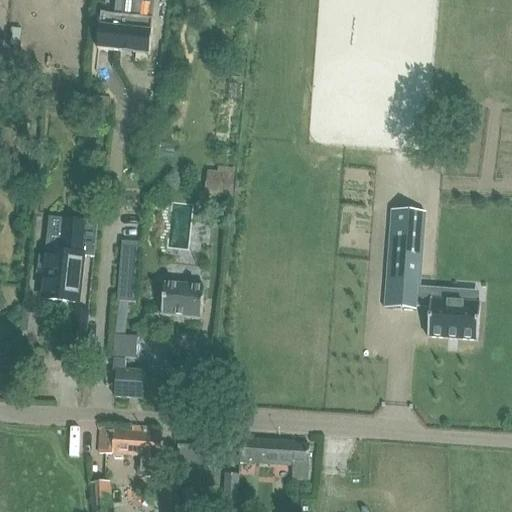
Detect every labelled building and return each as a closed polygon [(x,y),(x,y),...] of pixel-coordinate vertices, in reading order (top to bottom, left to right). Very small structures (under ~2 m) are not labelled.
[(102,15),(98,51),(150,56),(153,21),(155,4),(116,0),(115,17),(102,15)] [(111,99),(65,95),(64,115),(98,118),(97,128),(109,129),(111,99)] [(160,128),(158,141),(173,143),(173,134),(169,129),(160,128)] [(218,169),(217,175),(215,199),(231,201),(235,171),(218,169)] [(185,249),(187,209),(170,208),(168,249),(185,249)] [(391,213),(385,309),(419,312),(419,308),(430,309),(428,340),(476,344),(479,304),(431,301),(432,290),(421,289),(426,215),(391,213)] [(45,281),(43,301),(78,305),(80,285),(83,257),(96,258),(97,238),(98,224),(51,220),(49,234),(48,253),(45,281)] [(122,243),(117,303),(136,305),(140,245),(122,243)] [(165,285),(162,317),(202,321),(205,289),(165,285)] [(23,312),(21,336),(28,337),(30,312),(23,312)] [(89,314),(77,313),(73,312),(72,329),(68,360),(84,361),(89,314)] [(115,399),(143,400),(145,373),(126,372),(126,362),(114,361),(113,386),(116,386),(115,399)] [(160,479),(160,463),(162,436),(152,436),(152,430),(133,429),(133,434),(101,432),(99,454),(112,456),(113,460),(122,461),(124,457),(139,458),(139,478),(160,479)] [(293,468),(293,482),(308,482),(309,467),(310,447),(295,446),(295,444),(241,441),(239,464),(293,468)] [(238,505),(239,476),(223,475),(222,504),(238,505)] [(112,511),(110,483),(89,485),(91,511),(112,511)] [(160,484),(161,511),(179,511),(177,483),(160,484)] [(194,511),(193,490),(181,490),(182,511),(194,511)]
